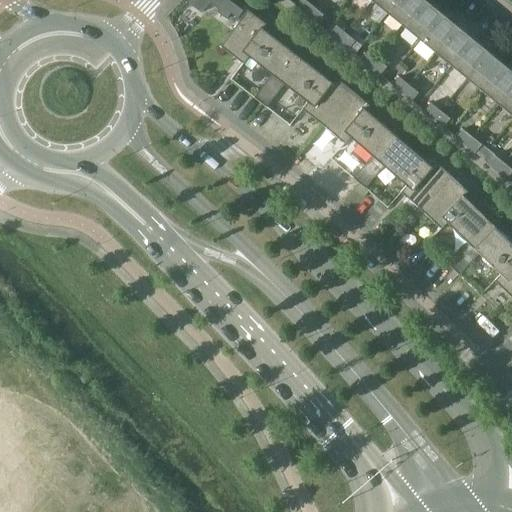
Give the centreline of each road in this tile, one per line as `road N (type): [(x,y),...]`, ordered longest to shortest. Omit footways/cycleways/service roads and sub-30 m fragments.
road 1 (secondary): [(511,480),(462,409),(201,156)]
road 2 (residential): [(511,390),(397,274),(242,140),(201,156)]
road 3 (secondary): [(165,239),(417,511)]
road 4 (secondary): [(9,164),(39,180),(87,186),(165,239)]
